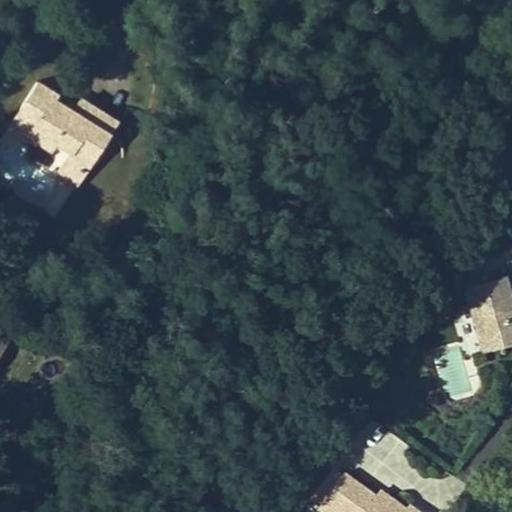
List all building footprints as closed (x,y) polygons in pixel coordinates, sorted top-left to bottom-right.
[(87,169),(117,121),(88,102),(80,114),(73,110),(54,98),(57,92),(37,80),(11,122),(52,148),(57,139),(73,149),(68,157),(87,169)] [(80,114),(88,102),(81,98),(73,110),(80,114)] [(77,186),(87,169),(68,157),(58,174),(77,186)] [(511,297),(505,274),(465,285),(484,350),(511,342),(511,297)] [(0,353),(9,338),(0,332),(0,353)] [(344,471),(318,508),(324,511),(421,511),(409,503),(406,507),(390,495),(386,501),(376,494),(344,471)] [(380,489),(376,494),(386,501),(390,495),(380,489)]
